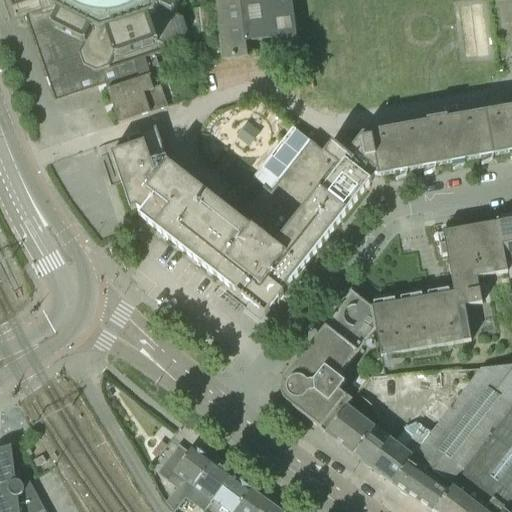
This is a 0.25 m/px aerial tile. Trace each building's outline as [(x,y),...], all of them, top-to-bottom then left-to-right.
[(175,14),(181,0),(10,0),(17,18),(29,14),(29,16),(28,17),(56,102),(106,85),(113,107),(162,90),(161,87),(154,89),(150,78),(151,77),(152,80),(184,75),(181,46),(182,46),(187,33),(183,19),(173,15),(174,13),(175,14)] [(191,0),(199,66),(222,63),(215,0),(191,0)] [(292,0),(215,0),(222,63),(247,59),(245,44),(276,40),(278,54),(298,52),(292,0)] [(113,107),(119,124),(119,125),(168,108),(162,90),(113,107)] [(434,168),(463,163),(492,157),(511,153),(511,109),(484,114),(455,119),(448,121),(447,118),(427,122),(427,124),(426,125),(397,130),(367,135),(363,136),(347,156),(375,178),(404,173),(434,168)] [(287,290),(375,178),(347,156),(332,144),(325,154),(310,142),(269,191),(228,159),(216,174),(251,203),(239,219),(177,170),(176,170),(169,164),(157,129),(127,139),(130,147),(111,154),(121,183),(131,211),(137,209),(142,213),(139,217),(232,291),(232,290),(237,294),(236,295),(263,316),(266,318),(284,295),(282,294),(286,290),(287,290)] [(511,219),(499,222),(500,229),(504,250),(507,269),(511,267),(511,219)] [(376,331),(381,358),(471,342),(465,308),(483,305),(478,279),(490,277),(508,273),(507,269),(500,229),(499,222),(497,222),(498,224),(481,227),(443,233),(445,246),(439,247),(441,258),(447,257),(454,294),(423,299),(422,295),(411,297),(411,301),(395,304),(395,300),(383,302),(384,306),(371,308),(376,331)] [(353,455),(375,427),(348,406),(352,401),(340,391),(345,384),(338,379),(376,331),(371,308),(352,293),(284,379),(282,381),(281,384),(280,387),(280,389),(280,393),(281,396),(282,399),(284,401),(285,402),(287,404),(325,434),(353,455)] [(392,485),(430,511),(433,511),(511,412),(511,367),(481,370),(473,381),(461,396),(460,397),(392,485)] [(392,485),(460,397),(447,388),(419,424),(418,423),(406,427),(395,441),(372,470),(392,485)] [(505,511),(511,503),(511,412),(433,511),(505,511)] [(372,470),(395,441),(375,427),(353,455),(372,470)] [(173,511),(176,511),(187,499),(215,462),(195,447),(190,453),(180,445),(159,474),(178,489),(167,503),(173,511)] [(0,511),(45,511),(29,482),(16,489),(11,447),(9,447),(3,449),(0,450),(0,511)] [(187,499),(204,511),(206,511),(234,476),(215,462),(187,499)] [(235,511),(253,491),(234,476),(206,511),(235,511)] [(235,511),(261,511),(269,503),(253,491),(235,511)] [(281,511),(269,503),(261,511),(281,511)]
